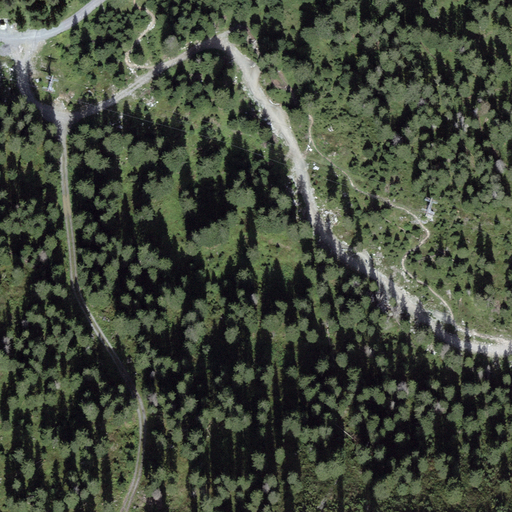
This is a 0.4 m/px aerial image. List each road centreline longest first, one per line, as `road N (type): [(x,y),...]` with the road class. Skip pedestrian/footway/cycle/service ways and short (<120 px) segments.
road 1 (track): [(178,59),(209,43),(233,49),(288,134),(302,182),(339,253),(444,337),(471,351),(511,350)]
road 2 (track): [(59,115),(72,272),(142,418),(141,469),(124,511)]
road 3 (track): [(59,115),(94,112),(178,59)]
